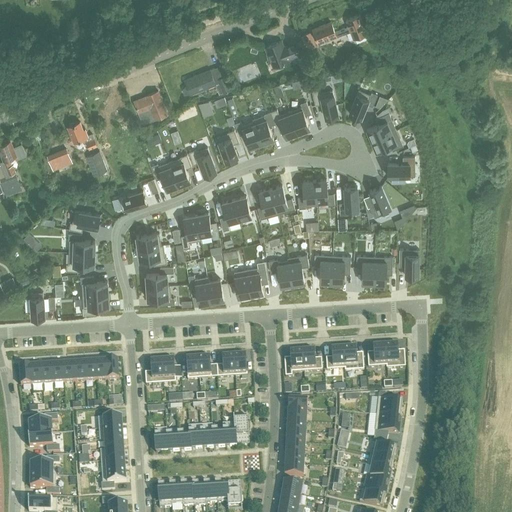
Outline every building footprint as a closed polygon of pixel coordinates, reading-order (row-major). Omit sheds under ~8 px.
[(354,38),(367,33),(360,14),(346,19),(349,25),(335,31),(331,21),(313,28),(318,42),(329,38),(329,39),(351,31),(354,38)] [(311,31),(303,34),(309,48),(317,45),(311,31)] [(281,40),(266,46),(274,66),(289,60),(288,58),(300,53),(296,42),(296,41),(283,46),(281,40)] [(297,59),(302,72),(311,69),(305,55),(297,59)] [(185,87),(183,89),(185,94),(189,94),(190,93),(191,93),(219,82),(223,93),(231,90),(221,65),(185,79),(188,86),(185,87)] [(320,87),(312,89),(315,105),(322,103),(326,117),(338,114),(333,90),(321,92),(320,87)] [(359,89),(349,113),(361,118),(367,104),(373,107),(377,94),(371,92),(371,94),(359,89)] [(143,123),(168,113),(158,90),(146,94),(146,95),(134,100),(139,113),(143,123)] [(302,106),(290,111),(298,132),(310,128),(305,116),(311,113),(307,101),(301,103),(302,106)] [(202,118),(197,105),(176,119),(179,127),(194,121),(202,118)] [(113,108),(105,111),(106,113),(101,115),(110,139),(129,131),(124,118),(118,120),(113,108)] [(277,109),(271,111),(275,123),(281,121),(287,137),(298,132),(290,111),(279,115),(277,109)] [(265,114),(253,119),(254,121),(262,142),(274,138),(269,126),(275,123),(271,111),(264,114),(265,114)] [(379,124),(367,129),(372,140),(397,129),(389,112),(377,117),(379,124)] [(232,116),(227,118),(229,126),(235,124),(235,123),(232,116)] [(69,125),(68,125),(74,141),(84,137),(89,148),(97,145),(94,137),(93,134),(88,135),(85,128),(83,129),(80,120),(74,123),(73,122),(69,124),(69,125)] [(241,121),(235,123),(235,124),(240,136),(245,133),(250,147),(262,142),(254,121),(242,125),(241,121)] [(228,133),(217,137),(226,161),(238,156),(233,144),(239,142),(235,129),(228,132),(228,133)] [(397,129),(372,140),(376,151),(390,145),(393,150),(403,146),(397,129)] [(147,137),(150,146),(162,142),(159,133),(147,137)] [(0,142),(0,152),(3,161),(0,162),(1,164),(5,176),(0,177),(0,178),(0,180),(6,195),(22,189),(17,173),(13,164),(10,165),(8,159),(11,158),(15,157),(16,160),(26,155),(21,143),(13,147),(10,139),(0,142)] [(196,149),(189,151),(194,164),(199,162),(204,175),(217,171),(208,147),(197,151),(196,149)] [(100,150),(86,156),(94,176),(107,170),(100,150)] [(181,157),(170,161),(179,185),(191,180),(186,168),(192,166),(187,154),(181,156),(181,157)] [(388,163),(388,176),(391,176),(405,176),(415,176),(415,156),(403,156),(403,163),(388,163)] [(158,163),(152,166),(156,178),(162,176),(167,189),(179,185),(170,161),(159,165),(158,163)] [(154,179),(148,181),(153,193),(159,191),(154,179)] [(327,179),(315,180),(317,202),(328,201),(328,205),(335,205),(334,193),(328,194),(327,179)] [(304,196),(298,196),(299,208),(306,207),(306,205),(317,204),(317,202),(315,180),(303,181),(304,196)] [(383,184),(369,190),(375,204),(370,206),(375,217),(381,214),(380,211),(392,205),(383,184)] [(282,185),(271,188),(278,214),(295,209),(292,198),(286,199),(282,185)] [(359,185),(344,186),(345,202),(340,202),(341,214),(347,214),(347,210),(360,209),(359,185)] [(263,206),(258,207),(261,218),(278,214),(271,188),(259,191),(263,206)] [(143,190),(119,198),(123,210),(147,203),(143,190)] [(246,196),(234,199),(240,221),(252,218),(246,196)] [(226,216),(220,218),(223,230),(229,229),(228,224),(240,221),(234,199),(222,202),(226,216)] [(71,222),(69,229),(82,231),(83,225),(98,228),(100,215),(75,211),(73,222),(71,222)] [(209,212),(196,214),(200,237),(201,237),(213,235),(213,239),(220,238),(217,225),(211,227),(210,222),(209,212)] [(187,234),(181,235),(183,243),(183,248),(184,248),(191,247),(190,242),(201,239),(201,237),(200,237),(196,214),(184,217),(187,234)] [(180,228),(174,229),(176,241),(182,240),(180,228)] [(69,233),(69,240),(70,240),(69,252),(95,253),(95,240),(82,240),(82,234),(69,233)] [(159,233),(137,236),(138,248),(161,245),(159,233)] [(161,245),(138,248),(140,261),(153,259),(154,265),(167,263),(166,256),(165,256),(164,244),(161,245)] [(399,248),(399,260),(406,260),(406,266),(406,276),(419,276),(419,249),(399,248)] [(67,263),(66,271),(80,271),(80,265),(94,265),(95,253),(69,252),(69,263),(67,263)] [(214,254),(216,260),(223,259),(221,252),(214,254)] [(307,254),(288,257),(288,260),(289,260),(293,284),(305,282),(302,267),(309,266),(307,254)] [(315,254),(315,266),(320,266),(320,281),(332,282),(333,255),(315,254)] [(333,255),(332,282),(344,282),(344,273),(344,267),(350,268),(351,256),(333,255)] [(357,255),(357,267),(363,267),(362,282),(375,283),(375,256),(357,255)] [(375,256),(375,283),(386,283),(386,274),(387,268),(393,268),(393,256),(375,256)] [(277,259),(269,260),(271,272),(279,271),(281,286),(293,284),(289,260),(288,260),(278,261),(277,259)] [(268,277),(265,261),(257,262),(258,267),(259,267),(261,278),(268,277)] [(161,273),(146,274),(147,287),(168,285),(167,273),(174,273),(173,266),(160,267),(161,273)] [(259,267),(247,269),(251,294),(263,292),(259,267)] [(247,269),(234,271),(239,296),(251,294),(247,269)] [(30,274),(20,278),(23,285),(33,281),(30,274)] [(195,275),(188,276),(191,289),(197,288),(200,303),(212,301),(208,281),(209,281),(208,276),(195,278),(195,275)] [(94,276),(81,277),(81,283),(82,283),(83,295),(108,293),(107,281),(94,282),(94,276)] [(5,293),(18,287),(13,277),(1,282),(5,293)] [(209,281),(208,281),(212,301),(224,299),(220,279),(209,281)] [(168,285),(147,287),(148,299),(161,298),(162,304),(175,304),(174,297),(171,297),(170,285),(168,285)] [(43,291),(30,292),(32,318),(45,317),(43,291)] [(84,307),(83,307),(83,314),(96,313),(96,307),(109,306),(108,293),(83,295),(84,307)] [(374,354),(368,354),(369,367),(387,366),(387,359),(386,346),(374,347),(374,354)] [(398,346),(386,346),(387,359),(387,366),(387,368),(387,369),(405,368),(404,352),(398,352),(398,346)] [(356,348),(344,349),(345,360),(346,369),(346,372),(364,371),(363,355),(357,355),(356,348)] [(333,359),(327,359),(328,370),(346,369),(345,360),(344,349),(332,350),(333,359)] [(315,351),(303,352),(304,372),(322,371),(321,360),(315,360),(315,351)] [(291,359),(285,359),(286,377),(292,377),(292,373),(304,372),(303,352),(291,353),(291,359)] [(246,356),(234,357),(236,377),(248,376),(246,356)] [(223,365),(217,366),(218,378),(236,377),(234,357),(222,357),(223,365)] [(211,358),(199,359),(199,373),(200,379),(212,378),(218,378),(217,366),(211,366),(211,358)] [(199,359),(187,360),(188,380),(200,379),(199,373),(199,359)] [(118,361),(107,362),(108,381),(119,380),(118,361)] [(152,373),(145,374),(146,386),(164,384),(163,369),(163,361),(151,362),(152,373)] [(182,379),(181,368),(175,368),(174,361),(163,361),(163,369),(164,384),(176,384),(176,380),(182,379)] [(107,362),(96,363),(97,382),(108,381),(107,362)] [(96,363),(85,364),(86,383),(97,382),(96,363)] [(74,364),(64,365),(65,384),(76,383),(74,364)] [(85,364),(74,364),(76,383),(86,383),(85,364)] [(64,365),(53,366),(54,385),(65,384),(64,365)] [(53,366),(42,367),(43,385),(54,385),(53,366)] [(31,367),(20,368),(21,387),(32,386),(31,367)] [(42,367),(31,367),(32,386),(43,385),(42,367)] [(379,400),(377,416),(401,419),(403,402),(392,401),(393,395),(380,393),(379,400)] [(289,400),(288,412),(307,413),(308,401),(289,400)] [(110,412),(97,413),(97,419),(103,419),(104,430),(123,429),(122,417),(110,418),(110,412)] [(288,412),(288,422),(307,423),(307,413),(288,412)] [(29,424),(29,430),(30,435),(29,435),(29,436),(53,434),(52,422),(58,421),(58,415),(45,416),(45,422),(29,423),(29,424)] [(342,429),(350,430),(351,417),(343,416),(342,429)] [(377,416),(375,439),(387,441),(388,434),(399,435),(401,419),(377,416)] [(248,417),(234,418),(236,447),(237,447),(237,446),(250,445),(249,434),(249,425),(248,425),(248,417)] [(234,424),(224,425),(225,448),(236,447),(234,418),(234,424)] [(288,422),(287,433),(306,434),(307,423),(288,422)] [(213,426),(212,426),(214,449),(225,448),(224,425),(223,425),(223,430),(213,431),(213,426)] [(212,426),(201,427),(202,449),(214,449),(212,426)] [(189,433),(178,434),(180,452),(191,451),(189,427),(189,433)] [(201,427),(189,427),(191,451),(191,450),(202,449),(201,427)] [(123,429),(104,430),(105,441),(124,439),(123,429)] [(167,430),(155,431),(156,453),(168,453),(167,430)] [(167,430),(168,453),(180,452),(178,434),(167,435),(167,430)] [(287,433),(287,444),(306,445),(306,434),(287,433)] [(53,434),(29,436),(30,448),(47,447),(47,453),(60,452),(60,446),(54,446),(53,434)] [(124,439),(105,441),(105,452),(124,450),(124,439)] [(375,439),(371,456),(394,461),(396,450),(386,448),(387,441),(375,439)] [(287,444),(286,455),(300,455),(305,456),(306,445),(287,444)] [(124,450),(105,452),(106,462),(125,461),(124,450)] [(286,455),(286,465),(300,466),(305,466),(305,456),(300,455),(286,455)] [(371,456),(368,467),(373,468),(373,467),(392,472),(394,461),(371,456)] [(30,465),(30,471),(31,471),(31,477),(54,477),(54,465),(60,465),(60,458),(47,458),(47,464),(31,464),(31,465),(30,465)] [(125,461),(106,462),(107,473),(126,472),(125,461)] [(286,465),(285,477),(304,478),(305,466),(300,466),(286,465)] [(371,477),(371,478),(389,482),(392,472),(373,467),(373,468),(371,477)] [(108,484),(102,485),(102,491),(115,490),(114,484),(127,483),(126,472),(107,473),(108,484)] [(31,477),(30,489),(47,489),(47,495),(59,496),(60,489),(54,489),(54,477),(31,477)] [(364,492),(364,493),(386,498),(389,482),(371,478),(371,477),(368,477),(364,492)] [(229,511),(227,482),(216,483),(217,504),(228,503),(229,511)] [(241,494),(241,482),(228,483),(228,482),(227,482),(229,511),(242,511),(242,503),(243,503),(242,494),(241,494)] [(284,482),(282,493),(301,497),(303,485),(284,482)] [(217,504),(216,483),(205,484),(206,502),(206,507),(207,507),(206,504),(217,504)] [(183,507),(182,484),(170,485),(172,508),(172,506),(183,505),(183,507)] [(195,508),(194,502),(193,484),(182,484),(183,507),(194,507),(194,508),(195,508)] [(206,507),(205,484),(194,485),(194,484),(193,484),(195,508),(206,507)] [(172,508),(170,485),(159,486),(160,509),(172,508)] [(360,503),(383,509),(386,498),(364,493),(364,492),(362,492),(360,503)] [(282,493),(281,504),(299,507),(301,497),(282,493)] [(115,499),(102,499),(103,506),(109,506),(109,511),(128,511),(128,504),(116,505),(115,499)] [(29,500),(29,511),(52,511),(53,500),(29,500)]
